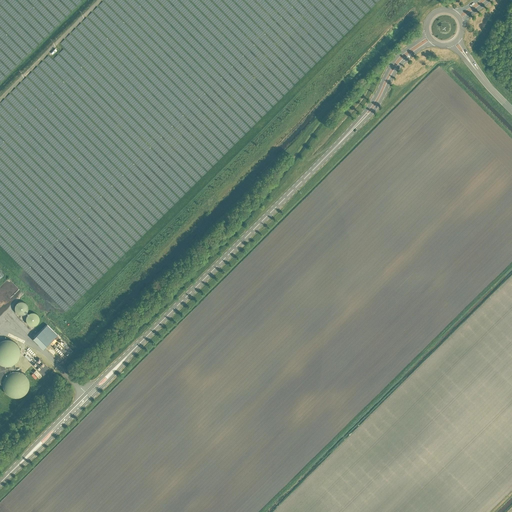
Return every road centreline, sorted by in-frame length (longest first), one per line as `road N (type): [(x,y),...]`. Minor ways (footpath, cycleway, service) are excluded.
road 1 (primary): [(0,482),(316,165)]
road 2 (primary): [(426,29),(393,58),(366,110),(316,165)]
road 3 (primary): [(316,165),(372,111),(400,64),(432,41)]
road 4 (track): [(98,0),(0,97)]
